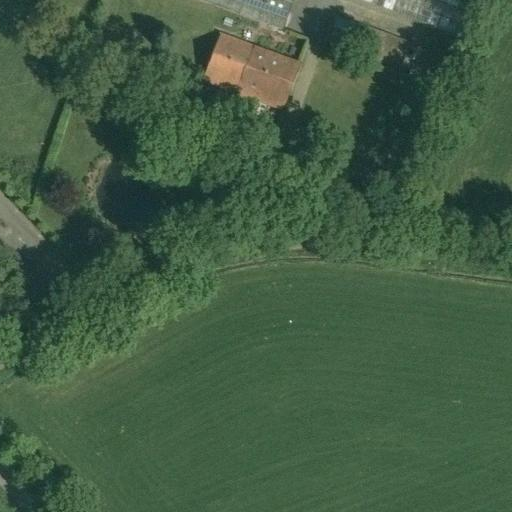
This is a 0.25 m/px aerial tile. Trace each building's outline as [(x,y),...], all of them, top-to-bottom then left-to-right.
[(201,0),(281,29),(291,0),(201,0)] [(474,0),(349,0),(349,1),(464,35),(474,0)] [(381,14),(378,24),(395,29),(398,18),(381,14)] [(406,74),(416,46),(334,16),(323,43),(406,74)] [(245,97),(262,51),(220,35),(203,81),(245,97)] [(262,51),(245,97),(281,111),(299,66),(262,51)] [(35,254),(35,265),(49,265),(49,254),(35,254)]
